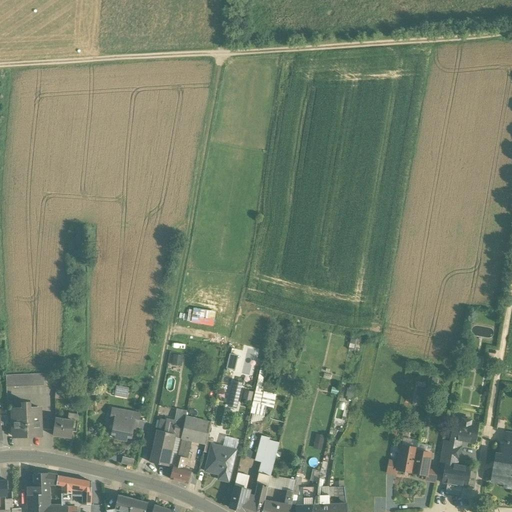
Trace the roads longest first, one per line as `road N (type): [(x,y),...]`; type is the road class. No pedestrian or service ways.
road 1 (track): [(0,65),(511,33)]
road 2 (unknown): [(138,482),(221,52)]
road 3 (unclassified): [(209,511),(138,482),(50,460),(0,458)]
road 4 (track): [(480,486),(511,296)]
